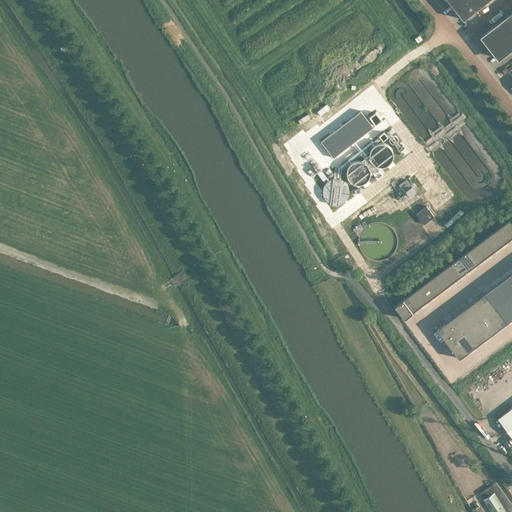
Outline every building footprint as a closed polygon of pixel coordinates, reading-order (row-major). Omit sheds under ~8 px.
[(476,5),(471,0),(451,0),(463,15),(476,5)] [(511,7),(503,14),(511,24),(511,7)] [(492,24),(482,32),(500,54),(510,47),(510,46),(507,42),(501,35),(511,26),(511,24),(503,14),(492,23),(492,24)] [(511,26),(501,35),(507,42),(510,46),(511,45),(511,26)] [(356,135),(374,122),(361,106),(343,120),(341,121),(330,130),(321,137),(334,153),(356,135)] [(387,119),(391,125),(396,122),(392,116),(387,119)] [(319,174),(326,185),(338,178),(331,167),(319,174)] [(407,182),(412,187),(419,182),(415,176),(407,182)] [(424,220),(435,212),(427,202),(416,209),(424,220)] [(415,210),(396,225),(403,234),(422,220),(415,210)] [(511,223),(507,218),(499,224),(509,236),(511,234),(511,223)] [(499,224),(491,230),(501,242),(509,236),(499,224)] [(491,230),(483,236),(493,248),(501,242),(491,230)] [(483,236),(475,242),(485,254),(493,248),(483,236)] [(475,242),(467,248),(477,260),(485,254),(475,242)] [(467,248),(459,254),(469,266),(477,260),(467,248)] [(459,254),(451,260),(461,272),(469,266),(459,254)] [(451,260),(443,266),(453,278),(461,272),(451,260)] [(443,266),(435,272),(445,284),(453,278),(443,266)] [(435,272),(427,278),(437,290),(445,284),(435,272)] [(511,284),(504,274),(486,288),(497,303),(508,318),(511,314),(511,284)] [(427,278),(419,284),(429,296),(437,290),(427,278)] [(419,284),(411,290),(421,302),(429,296),(419,284)] [(486,288),(478,294),(489,309),(497,303),(486,288)] [(411,290),(403,296),(413,308),(421,302),(411,290)] [(478,294),(470,300),(481,315),(489,309),(478,294)] [(396,301),(395,302),(405,314),(413,308),(403,296),(396,301)] [(470,300),(461,306),(473,321),(481,315),(470,300)] [(497,303),(489,309),(500,324),(508,318),(497,303)] [(461,306),(453,312),(465,327),(473,321),(461,306)] [(489,309),(481,315),(492,330),(500,324),(489,309)] [(453,312),(445,318),(456,333),(465,327),(453,312)] [(481,315),(473,321),(484,336),(492,330),(481,315)] [(445,318),(437,324),(448,339),(456,333),(445,318)] [(473,321),(465,327),(476,342),(484,336),(473,321)] [(465,327),(456,333),(468,348),(476,342),(465,327)] [(456,333),(448,339),(460,354),(468,348),(456,333)] [(511,403),(498,415),(511,433),(511,403)] [(494,480),(481,488),(493,507),(496,511),(511,511),(508,508),(511,505),(511,499),(501,484),(496,478),(496,479),(494,480)] [(486,511),(480,501),(473,505),(476,511),(486,511)]
